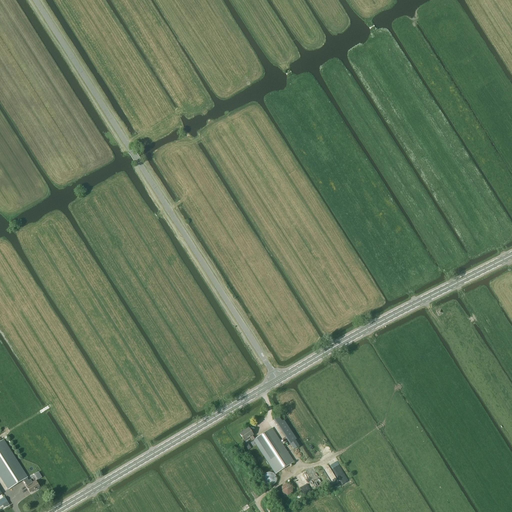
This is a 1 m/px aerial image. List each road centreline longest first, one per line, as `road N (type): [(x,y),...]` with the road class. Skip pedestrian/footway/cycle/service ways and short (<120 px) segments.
road 1 (unclassified): [(277,380),(34,0)]
road 2 (secondary): [(277,380),(511,255)]
road 3 (secondary): [(56,511),(277,380)]
